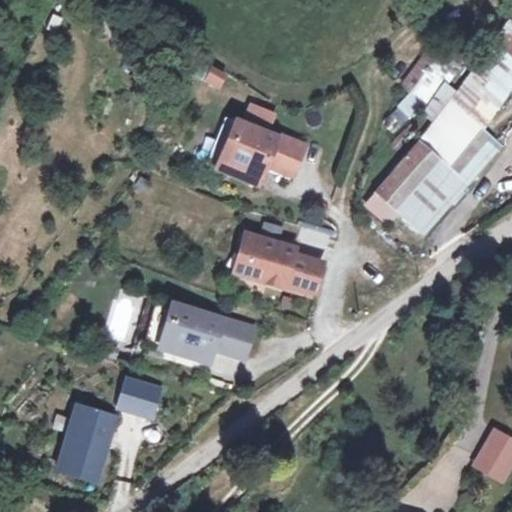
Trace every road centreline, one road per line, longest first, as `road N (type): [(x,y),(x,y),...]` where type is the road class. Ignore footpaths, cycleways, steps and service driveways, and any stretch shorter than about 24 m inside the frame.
road 1 (unclassified): [(136,511),(511,224)]
road 2 (unknown): [(398,311),(400,328),(385,357),(259,511)]
